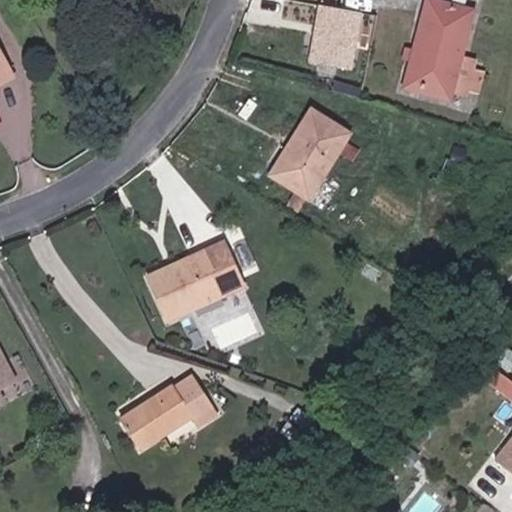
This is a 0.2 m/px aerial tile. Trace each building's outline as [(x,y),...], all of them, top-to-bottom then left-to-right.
[(481,13),(435,1),(426,45),(419,82),(427,84),(463,94),(464,91),(480,95),(484,86),(490,82),(489,66),(489,59),(472,56),(481,13)] [(361,11),(319,4),(310,59),(352,66),(361,11)] [(0,84),(3,83),(10,80),(0,59),(0,84)] [(310,106),(293,137),(303,142),(281,182),(313,199),(351,129),(310,106)] [(271,177),(281,182),(303,142),(293,137),(271,177)] [(175,332),(234,305),(201,231),(181,241),(184,247),(147,263),(175,332)] [(0,350),(0,399),(21,387),(0,350)] [(478,351),(469,363),(481,373),(490,361),(478,351)] [(511,395),(511,375),(494,363),(484,377),(511,395)] [(463,369),(455,380),(484,404),(493,393),(463,369)] [(171,391),(168,387),(123,414),(139,439),(184,411),(189,422),(208,411),(189,379),(171,391)] [(511,472),(511,442),(498,461),(511,472)] [(409,466),(398,457),(389,469),(400,478),(409,466)]
